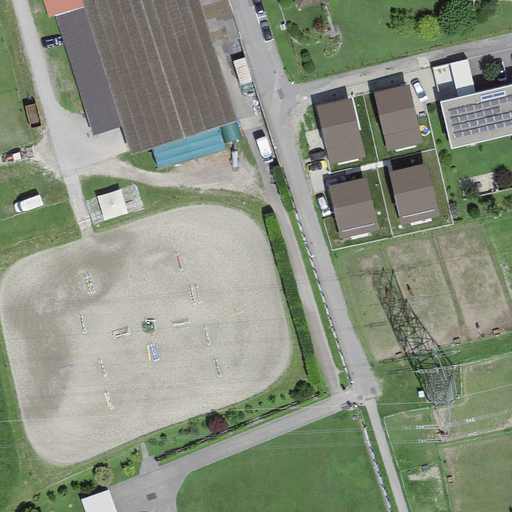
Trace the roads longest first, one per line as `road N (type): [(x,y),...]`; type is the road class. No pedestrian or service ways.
road 1 (track): [(338,402),(227,56)]
road 2 (track): [(401,511),(362,389)]
